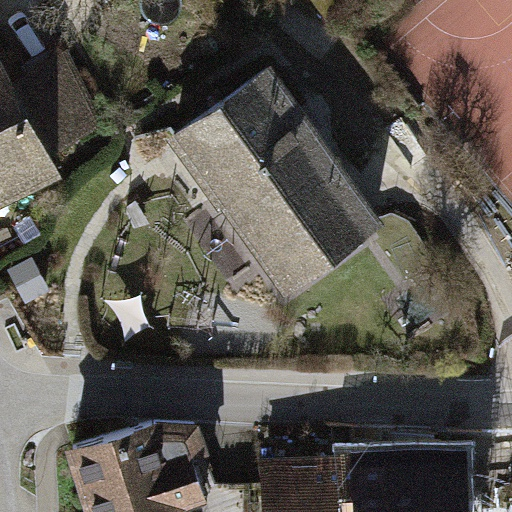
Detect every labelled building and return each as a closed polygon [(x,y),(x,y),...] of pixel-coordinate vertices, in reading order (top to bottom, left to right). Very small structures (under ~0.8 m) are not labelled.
[(3,39),(0,40),(0,135),(82,93),(62,53),(19,74),(3,39)] [(268,66),(185,126),(228,185),(222,189),(289,280),(376,217),(268,66)] [(0,135),(0,213),(67,182),(53,154),(103,134),(82,93),(0,135)] [(143,427),(74,452),(94,511),(207,511),(229,505),(203,427),(143,427)] [(367,511),(447,511),(447,448),(367,450),(367,511)] [(367,511),(367,450),(271,457),(271,511),(367,511)]
